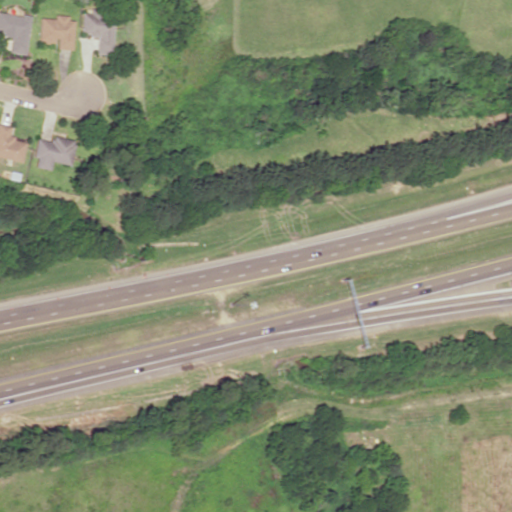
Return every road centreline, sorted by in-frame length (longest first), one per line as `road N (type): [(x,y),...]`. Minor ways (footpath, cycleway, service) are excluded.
road 1 (motorway): [(0,396),(511,264)]
road 2 (motorway): [(511,207),(301,262),(0,320)]
road 3 (motorway): [(247,333),(511,294)]
road 4 (motorway): [(511,195),(301,262)]
